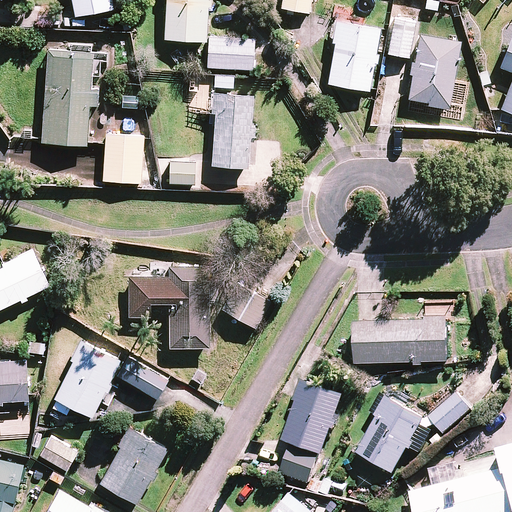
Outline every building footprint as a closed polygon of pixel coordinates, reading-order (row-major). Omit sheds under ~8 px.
[(115,9),(113,0),(72,0),(76,16),(115,9)] [(167,0),(165,39),(207,41),(209,7),(212,7),(212,0),(167,0)] [(310,0),(283,0),(282,8),(308,12),(310,0)] [(416,23),(394,18),(387,53),(410,57),(416,23)] [(379,28),(338,21),(328,83),(369,90),(379,28)] [(511,32),(511,33),(499,67),(511,71),(511,79),(501,109),(511,113),(511,32)] [(209,35),(207,67),(254,69),(256,38),(209,35)] [(458,41),(417,35),(408,102),(449,108),(458,41)] [(92,88),(95,51),(49,48),(42,137),(42,142),(88,145),(88,141),(91,104),(99,105),(100,88),(92,88)] [(254,95),(214,92),(212,113),(216,113),(212,165),(249,167),(251,136),(255,136),(256,126),(252,125),(254,95)] [(137,108),(138,95),(123,94),(122,107),(137,108)] [(145,135),(107,132),(106,142),(103,180),(142,182),(145,135)] [(196,162),(171,160),(170,183),(195,184),(196,162)] [(0,308),(50,285),(34,252),(0,267),(0,308)] [(169,347),(209,347),(210,260),(170,260),(170,276),(129,276),(129,316),(150,317),(150,302),(170,303),(169,347)] [(270,300),(238,282),(222,308),(255,327),(270,300)] [(449,360),(448,318),(356,322),(357,363),(449,360)] [(119,359),(82,341),(55,397),(92,415),(119,359)] [(167,379),(129,356),(118,374),(156,397),(167,379)] [(29,408),(25,360),(0,361),(0,399),(1,400),(1,411),(29,408)] [(343,395),(306,380),(283,439),(293,442),(282,472),(310,482),(343,395)] [(471,409),(457,393),(431,417),(445,432),(471,409)] [(427,417),(386,394),(375,413),(379,416),(359,451),(395,472),(427,417)] [(167,447),(130,428),(101,482),(137,502),(167,447)] [(77,453),(52,437),(41,453),(66,470),(77,453)] [(410,491),(415,511),(511,511),(511,443),(497,447),(503,467),(410,491)] [(13,511),(24,463),(0,457),(0,511),(13,511)] [(91,504),(60,487),(45,511),(110,511),(93,502),(91,504)] [(313,511),(291,494),(276,511),(313,511)]
